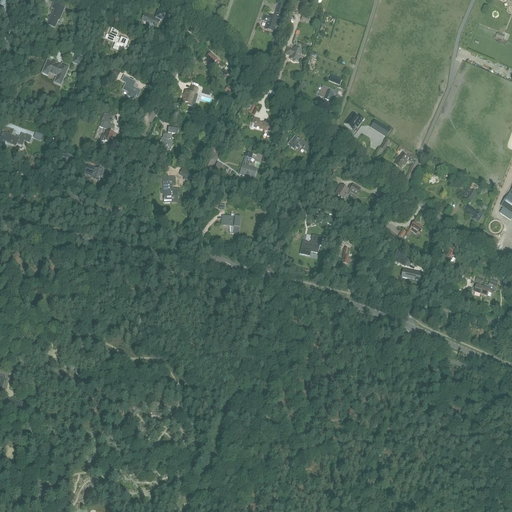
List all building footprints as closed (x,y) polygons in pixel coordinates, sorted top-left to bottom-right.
[(299,13),(302,4),(295,1),(292,10),(299,13)] [(65,8),(54,3),(51,8),(54,9),(47,24),(55,28),(59,20),(65,8)] [(277,19),(277,16),(280,17),(284,7),(277,5),(274,15),(275,15),(274,18),(269,16),(269,17),(264,15),(262,21),(267,23),(265,29),(273,32),(277,19)] [(153,29),(155,26),(157,27),(160,20),(162,21),(165,15),(159,13),(157,18),(144,13),(141,20),(150,24),(148,27),(153,29)] [(128,42),(116,37),(119,31),(111,28),(108,35),(106,34),(105,38),(115,43),(113,47),(123,52),(128,42)] [(171,36),(163,32),(160,36),(169,41),(171,36)] [(287,48),(285,54),(289,55),(291,55),(290,59),(292,60),(292,61),(293,61),(294,61),(295,61),(298,62),(301,50),(294,48),(293,50),(287,48)] [(205,58),(207,59),(204,62),(207,65),(210,62),(213,65),(214,64),(216,65),(220,62),(218,60),(210,53),(205,58)] [(85,58),(75,54),(71,63),(81,67),(85,58)] [(47,60),(42,73),(47,75),(48,73),(57,76),(54,82),(61,85),(69,67),(62,64),(61,66),(47,60)] [(117,80),(120,72),(114,69),(113,72),(111,71),(109,77),(117,80)] [(135,82),(124,76),(122,81),(126,83),(123,90),(128,92),(127,95),(134,99),(136,96),(138,97),(141,91),(133,87),(135,82)] [(340,83),(341,80),(331,76),(329,79),(329,80),(339,84),(340,83)] [(182,102),(187,103),(186,105),(193,108),(195,103),(192,102),(193,99),(194,95),(196,95),(198,88),(197,88),(191,86),(189,93),(185,91),(182,102)] [(232,89),(228,86),(224,91),(228,94),(232,89)] [(330,102),(334,93),(329,91),(330,89),(322,86),(318,97),(323,99),(330,102)] [(253,106),(249,114),(254,116),(258,108),(253,106)] [(104,130),(106,131),(105,136),(102,135),(100,140),(110,144),(111,140),(112,141),(113,140),(114,141),(116,135),(110,132),(112,126),(110,125),(111,123),(111,122),(113,117),(104,113),(102,119),(99,127),(104,129),(104,130)] [(358,116),(356,117),(352,114),(344,124),(352,129),(354,126),(357,128),(363,120),(358,116)] [(260,119),(253,118),(252,123),(251,127),(251,128),(252,128),(253,128),(254,128),(268,132),(266,136),(270,138),(272,133),(273,133),(275,124),(270,122),(269,125),(259,122),(260,119)] [(370,127),(386,137),(391,128),(389,127),(387,128),(375,120),(370,127)] [(165,135),(163,135),(163,139),(161,138),(161,141),(162,141),(162,145),(161,145),(161,149),(165,151),(166,150),(167,150),(171,149),(171,146),(172,140),(171,140),(172,136),(172,134),(177,135),(178,130),(168,128),(168,133),(165,133),(165,135)] [(16,138),(6,133),(2,132),(1,135),(0,137),(0,143),(4,145),(5,142),(16,147),(17,144),(22,146),(24,141),(29,143),(32,137),(27,135),(26,136),(21,134),(20,137),(17,136),(16,138)] [(43,135),(36,132),(33,138),(40,141),(43,135)] [(298,139),(297,139),(298,139),(294,136),(287,145),(294,151),(296,148),(298,150),(300,147),(301,148),(306,152),(310,148),(307,145),(307,144),(299,138),(298,139)] [(387,140),(385,142),(384,141),(376,153),(380,156),(383,151),(384,151),(388,144),(387,144),(389,141),(387,140)] [(248,167),(250,158),(251,159),(253,154),(246,152),(245,154),(246,156),(243,164),(240,175),(246,177),(246,179),(250,180),(251,178),(254,179),(257,169),(248,167)] [(402,153),(394,164),(400,168),(408,157),(402,153)] [(413,155),(410,153),(407,156),(409,158),(410,159),(409,161),(412,163),(413,161),(416,158),(415,158),(416,157),(413,155)] [(217,162),(212,173),(210,178),(214,180),(216,175),(217,175),(222,165),(217,162)] [(104,171),(94,168),(94,169),(87,166),(85,174),(92,176),(92,177),(101,180),(104,171)] [(193,173),(182,168),(179,175),(190,180),(193,173)] [(164,203),(170,203),(177,202),(177,190),(172,190),(172,185),(175,184),(175,178),(163,178),(163,190),(161,190),(161,194),(164,194),(164,203)] [(341,190),(338,195),(343,199),(347,193),(348,194),(350,191),(357,195),(360,189),(353,185),(352,187),(351,186),(348,190),(341,185),(339,189),(341,190)] [(468,188),(462,198),(471,203),(477,193),(472,190),(468,188)] [(511,190),(501,206),(511,213),(511,190)] [(370,199),(381,205),(384,200),(373,194),(370,199)] [(471,208),(472,207),(467,204),(463,211),(467,214),(468,213),(473,216),(472,218),(478,222),(483,215),(477,211),(471,208)] [(333,218),(324,213),(321,220),(330,224),(333,218)] [(229,234),(238,235),(240,218),(235,214),(231,214),(231,217),(224,216),(223,226),(229,226),(229,234)] [(411,227),(409,230),(416,234),(417,232),(419,233),(423,228),(419,225),(420,225),(416,222),(416,223),(414,221),(412,224),(413,225),(411,227)] [(396,236),(387,229),(383,234),(392,241),(396,236)] [(313,236),(311,243),(303,241),(300,254),(309,256),(311,252),(317,253),(319,245),(321,246),(322,238),(313,236)] [(348,265),(350,258),(346,257),(348,249),(345,248),(341,263),(348,265)] [(398,263),(404,266),(407,262),(406,261),(407,257),(402,255),(403,254),(397,251),(395,256),(400,259),(398,263)] [(453,269),(460,278),(466,274),(459,264),(453,269)] [(402,269),(401,276),(420,281),(422,274),(402,269)] [(481,295),(484,285),(482,284),(483,280),(477,278),(476,282),(479,283),(478,286),(477,285),(476,288),(474,287),(472,291),(475,292),(481,295)] [(502,284),(508,288),(511,283),(505,279),(502,284)] [(484,285),(481,295),(487,297),(487,296),(490,297),(492,293),(494,294),(495,291),(494,290),(495,288),(496,288),(497,285),(489,282),(488,286),(484,285)] [(8,398),(5,409),(20,413),(23,403),(8,398)]
